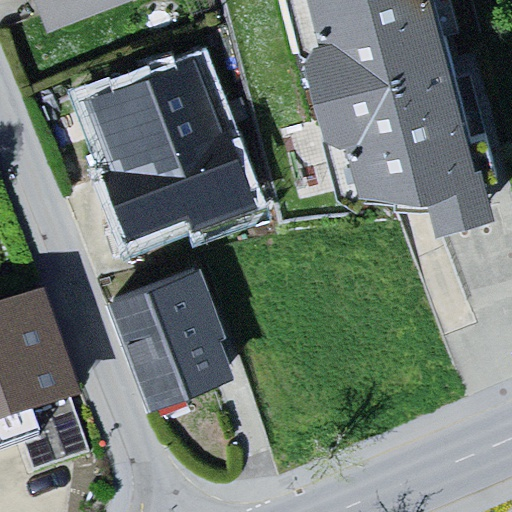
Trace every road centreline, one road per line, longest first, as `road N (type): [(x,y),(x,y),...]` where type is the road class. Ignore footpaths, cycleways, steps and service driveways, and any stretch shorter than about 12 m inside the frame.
road 1 (residential): [(156,511),(0,93)]
road 2 (residential): [(332,511),(511,438)]
